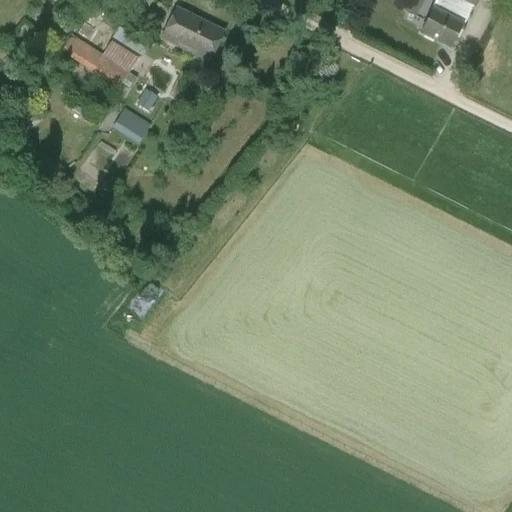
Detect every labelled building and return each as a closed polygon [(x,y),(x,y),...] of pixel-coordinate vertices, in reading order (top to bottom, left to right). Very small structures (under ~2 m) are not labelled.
[(439,0),(422,34),(451,49),(461,28),(463,29),(474,7),(475,8),(478,0),(439,0)] [(161,39),(209,62),(222,33),(175,10),(161,39)] [(61,53),(118,90),(140,55),(113,38),(102,55),(72,36),(61,53)] [(179,81),(172,97),(194,107),(201,91),(179,81)] [(145,92),(136,106),(148,114),(157,100),(145,92)] [(113,129),(138,145),(150,127),(125,111),(113,129)]
